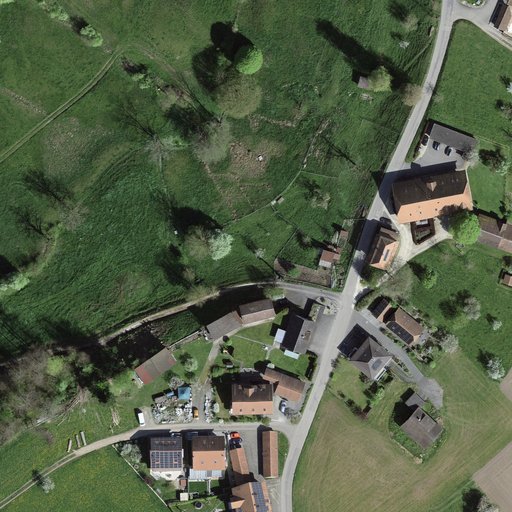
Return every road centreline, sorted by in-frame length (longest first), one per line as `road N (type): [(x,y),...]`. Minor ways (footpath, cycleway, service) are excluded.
road 1 (tertiary): [(286,511),(290,468),(377,209),(431,83),(450,0)]
road 2 (track): [(294,287),(233,291),(0,368)]
road 3 (track): [(0,510),(79,454),(137,435)]
road 4 (track): [(0,164),(103,76)]
road 5 (unknown): [(343,313),(390,343),(434,394)]
